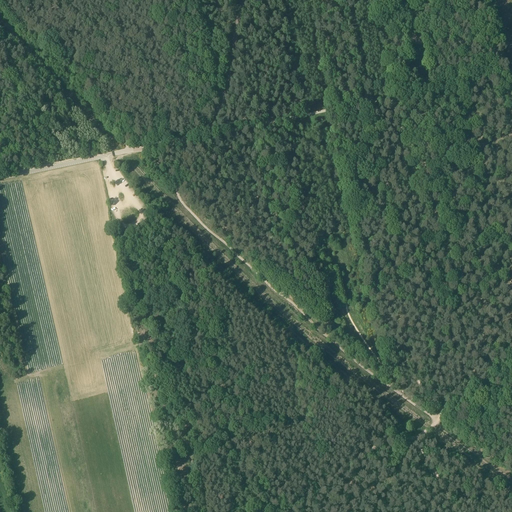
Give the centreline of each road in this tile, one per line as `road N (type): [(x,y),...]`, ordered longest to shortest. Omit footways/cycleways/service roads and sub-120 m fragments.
road 1 (unclassified): [(18,174),(203,131),(218,107),(240,0)]
road 2 (track): [(372,101),(440,417)]
road 3 (track): [(211,132),(372,101)]
road 4 (track): [(414,437),(376,442),(280,511)]
road 5 (track): [(372,101),(511,72)]
